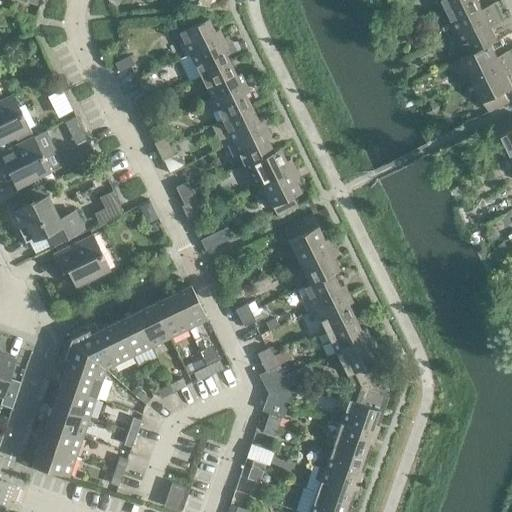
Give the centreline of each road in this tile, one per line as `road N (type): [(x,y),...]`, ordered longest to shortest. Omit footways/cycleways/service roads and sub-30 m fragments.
road 1 (residential): [(219,511),(258,394),(74,20),(83,0)]
road 2 (residential): [(0,252),(43,339),(0,325)]
